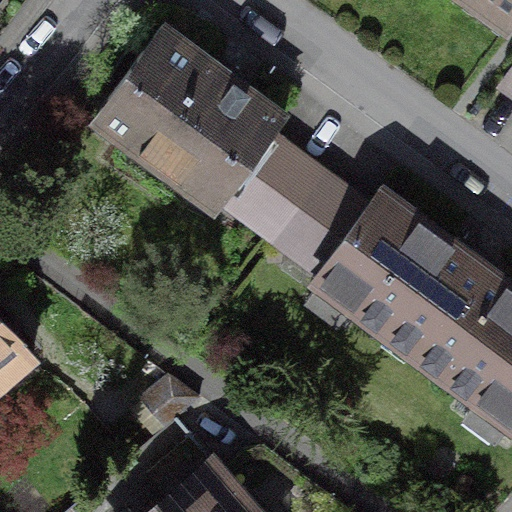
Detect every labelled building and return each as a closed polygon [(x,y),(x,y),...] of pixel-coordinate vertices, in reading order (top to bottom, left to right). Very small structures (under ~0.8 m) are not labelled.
[(511,0),(484,0),(511,19),(511,17),(511,0)] [(216,201),(227,185),(278,223),(320,166),(269,128),(281,113),(222,70),(164,27),(99,114),(131,138),(137,131),(188,169),(183,177),(216,201)] [(511,69),(502,83),(511,90),(511,69)] [(511,281),(481,258),(381,184),(368,202),(320,166),(278,223),(326,258),(315,273),(352,301),(350,304),(476,397),(478,393),(511,418),(511,281)] [(0,386),(33,357),(0,318),(0,386)] [(172,373),(146,395),(158,408),(169,421),(200,394),(172,373)] [(260,511),(192,432),(147,472),(166,494),(150,508),(145,511),(260,511)]
